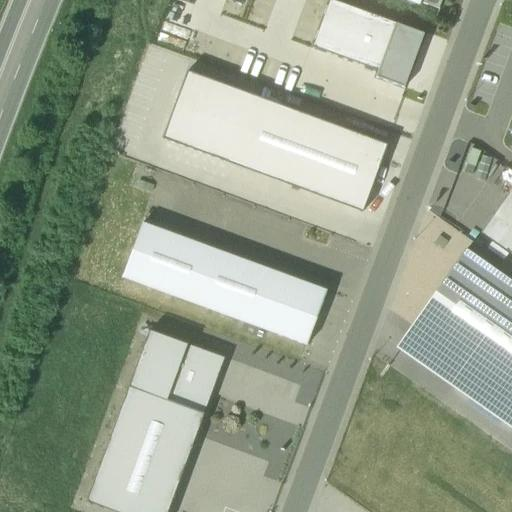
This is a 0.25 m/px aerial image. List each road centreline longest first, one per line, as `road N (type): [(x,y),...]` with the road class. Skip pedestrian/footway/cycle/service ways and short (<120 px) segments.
road 1 (residential): [(483,0),(299,511)]
road 2 (track): [(0,314),(123,0)]
